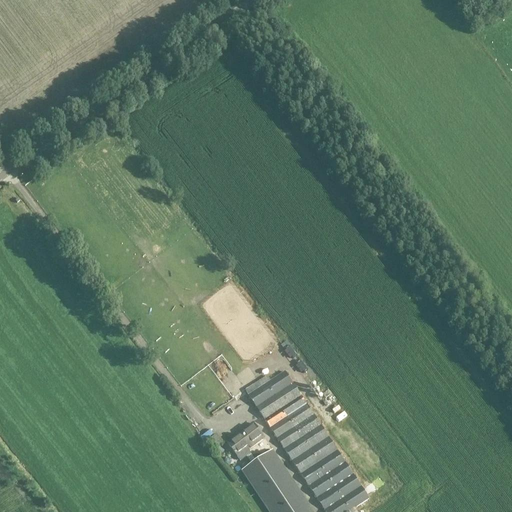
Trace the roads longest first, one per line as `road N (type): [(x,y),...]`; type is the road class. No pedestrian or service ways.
road 1 (unknown): [(9,173),(205,424),(226,427),(251,407)]
road 2 (unclassified): [(0,179),(260,0)]
